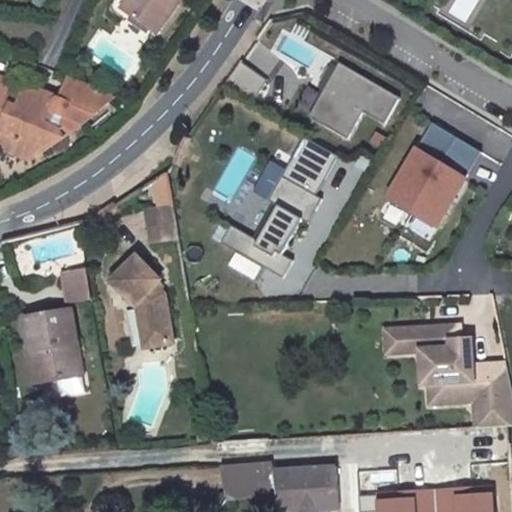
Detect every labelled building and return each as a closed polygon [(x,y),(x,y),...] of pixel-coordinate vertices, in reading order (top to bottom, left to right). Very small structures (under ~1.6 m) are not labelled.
[(159,35),(185,0),(140,0),(130,15),(159,35)] [(252,99),(264,78),(237,62),(225,82),(252,99)] [(400,98),(339,62),(337,67),(323,91),(308,116),(348,139),(363,112),(385,125),(400,98)] [(323,91),(337,67),(331,63),(317,87),(323,91)] [(55,103),(80,112),(90,90),(64,80),(55,103)] [(29,163),(73,138),(78,134),(117,102),(90,90),(80,112),(55,103),(20,89),(14,107),(4,104),(0,114),(0,127),(9,131),(15,147),(11,157),(29,163)] [(437,228),(482,153),(433,123),(388,199),(437,228)] [(301,220),(309,207),(315,211),(317,208),(322,199),(315,195),(338,156),(304,137),(267,200),(272,203),(277,206),(257,240),(252,237),(231,225),(220,243),(282,278),(293,261),(282,254),(301,220)] [(169,207),(165,177),(152,185),(156,209),(169,207)] [(257,240),(277,206),(272,203),(252,237),(257,240)] [(308,223),(315,211),(309,207),(301,220),(308,223)] [(143,215),(149,251),(176,246),(170,211),(143,215)] [(159,287),(138,260),(110,280),(133,311),(140,352),(169,347),(161,299),(154,290),(159,287)] [(63,281),(67,306),(90,302),(86,278),(63,281)] [(491,296),(466,300),(471,327),(495,323),(491,296)] [(39,354),(44,386),(58,384),(82,381),(71,316),(25,323),(30,355),(39,354)] [(407,354),(415,354),(417,386),(424,386),(430,385),(431,405),(469,403),(488,402),(490,428),(511,426),(511,415),(503,365),(470,366),(469,356),(458,347),(458,342),(457,327),(405,331),(401,335),(402,350),(407,354)] [(405,331),(383,333),(384,355),(407,354),(402,350),(401,335),(405,331)] [(468,341),(458,342),(458,347),(469,356),(468,341)] [(44,386),(39,354),(30,355),(35,388),(44,386)] [(82,381),(58,384),(60,401),(85,398),(82,381)] [(488,402),(469,403),(471,429),(490,428),(488,402)] [(221,498),(276,494),(273,473),(268,443),(218,446),(219,452),(219,468),(221,498)] [(195,470),(219,468),(219,452),(195,454),(195,470)] [(414,462),(349,467),(353,511),(418,506),(414,462)] [(276,494),(279,511),(328,511),(336,511),(338,511),(335,468),(273,473),(276,494)]
